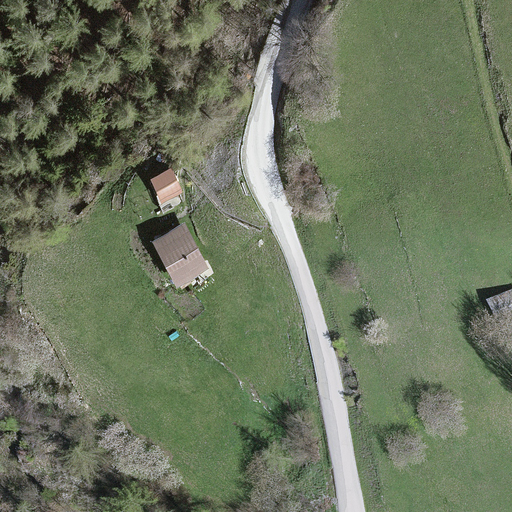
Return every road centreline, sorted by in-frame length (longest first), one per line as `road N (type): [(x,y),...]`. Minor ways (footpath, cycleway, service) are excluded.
road 1 (tertiary): [(298,0),(266,105),(264,166),(330,378),(354,511)]
road 2 (track): [(511,171),(467,0)]
